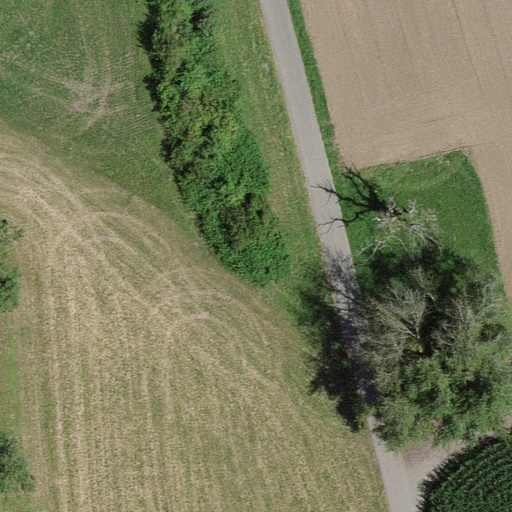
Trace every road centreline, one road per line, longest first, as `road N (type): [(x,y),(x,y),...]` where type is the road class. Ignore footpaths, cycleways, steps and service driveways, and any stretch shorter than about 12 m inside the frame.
road 1 (track): [(280,0),(409,511)]
road 2 (track): [(392,439),(511,410)]
